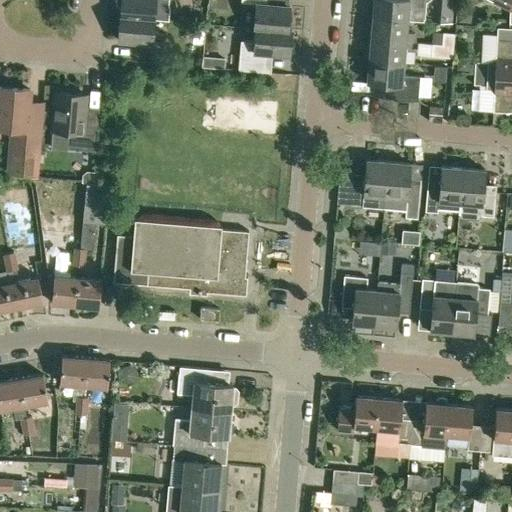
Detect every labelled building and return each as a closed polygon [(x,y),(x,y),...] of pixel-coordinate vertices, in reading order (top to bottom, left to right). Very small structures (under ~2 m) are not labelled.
[(166,7),(166,0),(116,0),(116,4),(118,7),(118,16),(152,19),(153,6),(166,7)] [(252,28),(254,28),(285,31),(287,7),(264,5),(264,0),(239,0),(239,3),(254,5),(252,28)] [(371,0),(370,17),(406,20),(422,21),(424,1),(426,1),(426,0),(371,0)] [(432,0),(432,21),(450,22),(450,0),(432,0)] [(507,23),(511,23),(511,0),(488,0),(508,9),(507,23)] [(152,19),(118,16),(115,40),(138,42),(137,53),(159,55),(161,34),(151,33),(152,19)] [(406,20),(370,17),(368,38),(411,42),(412,33),(405,32),(406,20)] [(203,28),(186,26),(184,41),(201,43),(203,28)] [(486,60),(486,74),(511,75),(511,27),(495,27),(494,56),(490,60),(486,60)] [(262,53),(271,54),(287,56),(290,31),(285,31),(254,28),(253,42),(238,41),(236,68),(261,71),(262,53)] [(443,32),(442,44),(453,45),(454,33),(443,32)] [(410,51),(411,42),(368,38),(366,60),(403,63),(404,50),(410,51)] [(452,58),(453,45),(442,44),(432,43),(431,56),(452,58)] [(201,67),(215,68),(215,57),(202,56),(201,67)] [(469,71),(470,63),(470,59),(456,58),(455,69),(469,71)] [(402,74),(403,63),(366,60),(365,81),(393,83),(392,98),(416,100),(419,75),(402,74)] [(511,112),(511,75),(486,74),(485,89),(488,89),(492,93),(491,111),(511,112)] [(33,173),(36,142),(38,114),(25,113),(27,90),(0,87),(0,127),(16,129),(15,140),(6,140),(3,171),(33,173)] [(80,124),(82,106),(83,95),(53,92),(50,130),(53,130),(51,145),(65,146),(65,148),(94,151),(96,125),(80,124)] [(428,105),(427,121),(441,123),(442,107),(428,105)] [(383,207),(384,195),(387,160),(365,158),(363,179),(351,178),(349,203),(361,204),(361,205),(383,207)] [(405,208),(404,217),(416,218),(419,184),(408,183),(409,162),(387,160),(384,195),(383,207),(405,208)] [(460,210),(460,202),(463,167),(440,165),(438,186),(426,185),(424,210),(437,211),(437,208),(460,210)] [(460,202),(460,210),(459,213),(461,215),(477,217),(480,215),(492,216),(494,191),(482,190),(484,169),(463,167),(460,202)] [(81,182),(86,183),(93,183),(94,172),(86,171),(82,175),(81,182)] [(95,223),(107,224),(108,215),(110,185),(93,183),(86,183),(82,222),(95,223)] [(511,209),(511,192),(504,191),(502,208),(511,209)] [(221,225),(136,217),(134,217),(133,236),(130,270),(147,272),(147,285),(188,288),(188,293),(207,295),(207,291),(246,294),(247,277),(244,277),(248,232),(221,229),(221,225)] [(510,249),(511,233),(511,229),(500,228),(497,248),(510,249)] [(147,272),(130,270),(133,236),(116,234),(112,282),(147,285),(147,272)] [(73,247),(73,256),(85,257),(86,248),(73,247)] [(2,254),(4,262),(16,259),(14,251),(2,254)] [(85,257),(73,256),(72,264),(85,265),(85,257)] [(18,268),(16,259),(4,262),(6,271),(18,268)] [(377,280),(376,288),(373,324),(395,326),(396,305),(409,306),(412,264),(400,263),(398,282),(377,280)] [(511,272),(502,271),(501,282),(511,283),(511,272)] [(351,322),(373,324),(376,288),(365,287),(366,277),(344,274),(341,300),(353,301),(351,322)] [(50,302),(74,305),(76,278),(53,276),(50,302)] [(37,277),(14,282),(19,306),(43,301),(37,277)] [(74,305),(98,307),(100,280),(76,278),(74,305)] [(428,329),(451,331),(454,296),(455,284),(433,282),(433,279),(421,278),(419,307),(430,309),(428,329)] [(14,282),(0,284),(0,310),(19,306),(14,282)] [(455,284),(454,296),(451,331),(473,333),(474,312),(486,313),(489,289),(476,288),(476,286),(455,284)] [(220,309),(207,308),(201,307),(199,319),(218,321),(220,309)] [(58,383),(83,385),(86,358),(60,356),(58,383)] [(86,358),(83,385),(106,386),(108,360),(86,358)] [(192,395),(191,407),(229,411),(231,388),(208,386),(209,369),(178,366),(176,393),(192,395)] [(42,374),(20,378),(24,404),(47,400),(42,374)] [(26,417),(24,404),(20,378),(0,381),(0,403),(1,408),(13,406),(15,419),(19,418),(26,417)] [(76,403),(86,404),(87,395),(76,394),(76,403)] [(354,426),(375,428),(378,397),(355,395),(354,410),(339,409),(337,430),(353,432),(354,426)] [(401,399),(378,397),(375,428),(397,430),(395,443),(394,457),(408,458),(412,420),(399,419),(401,399)] [(443,460),(445,434),(448,404),(445,403),(442,399),(438,398),(435,403),(425,402),(423,421),(412,420),(408,458),(443,460)] [(106,401),(105,438),(121,439),(123,402),(106,401)] [(75,412),(80,412),(86,413),(86,404),(76,403),(75,412)] [(466,449),(479,451),(482,425),(470,424),(472,406),(448,404),(445,434),(467,436),(466,449)] [(171,445),(173,445),(203,447),(204,433),(227,436),(229,411),(191,407),(190,423),(173,422),(171,445)] [(482,425),(479,451),(492,452),(492,453),(511,454),(511,409),(495,408),(493,427),(482,425)] [(26,417),(19,418),(21,426),(33,424),(32,416),(26,417)] [(33,424),(21,426),(22,435),(34,433),(33,424)] [(201,461),(203,447),(173,445),(172,458),(183,459),(181,485),(218,488),(220,462),(201,461)] [(74,485),(97,487),(100,464),(76,462),(74,485)] [(332,469),(331,482),(364,485),(364,484),(371,485),(372,473),(332,469)] [(423,475),(422,490),(438,491),(440,476),(423,475)] [(45,476),(45,484),(67,485),(68,478),(45,476)] [(12,478),(4,478),(3,490),(12,490),(12,478)] [(364,485),(331,482),(330,493),(363,496),(364,485)] [(215,511),(218,488),(181,485),(169,484),(167,510),(167,511),(215,511)]
